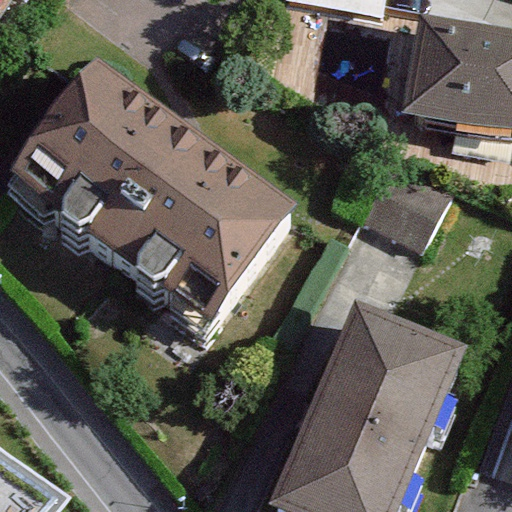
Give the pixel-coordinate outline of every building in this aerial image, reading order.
[(45,0),(0,0),(0,49),(6,53),(45,0)] [(511,37),(418,22),(403,115),(511,132),(511,37)] [(311,263),(110,106),(30,212),(73,245),(62,278),(92,296),(114,289),(158,315),(139,333),(165,348),(209,329),(238,359),(311,263)] [(453,219),(386,190),(356,257),(423,286),(453,219)] [(406,511),(470,369),(361,320),(275,511),(406,511)] [(81,511),(0,454),(0,511),(81,511)]
